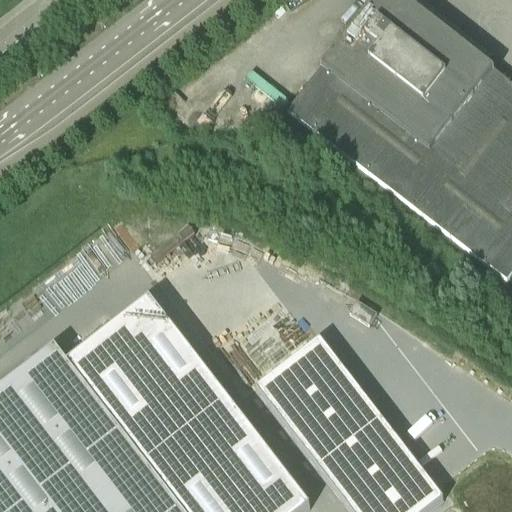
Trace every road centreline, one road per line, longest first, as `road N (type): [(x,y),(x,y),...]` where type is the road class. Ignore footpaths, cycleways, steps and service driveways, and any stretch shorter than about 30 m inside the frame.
road 1 (unknown): [(272,511),(114,343),(79,331),(49,336),(0,368)]
road 2 (tertiary): [(0,136),(177,0)]
